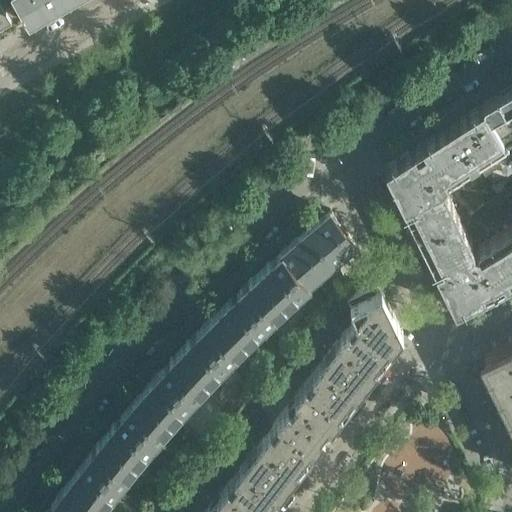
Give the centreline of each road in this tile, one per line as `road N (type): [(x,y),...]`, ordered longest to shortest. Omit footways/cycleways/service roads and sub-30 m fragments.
road 1 (residential): [(13,511),(78,416),(178,305),(351,157)]
road 2 (residential): [(434,323),(291,511)]
road 3 (residential): [(351,157),(511,50)]
road 4 (residential): [(434,323),(351,157)]
road 5 (residential): [(511,498),(448,356)]
road 6 (residential): [(0,75),(130,0)]
